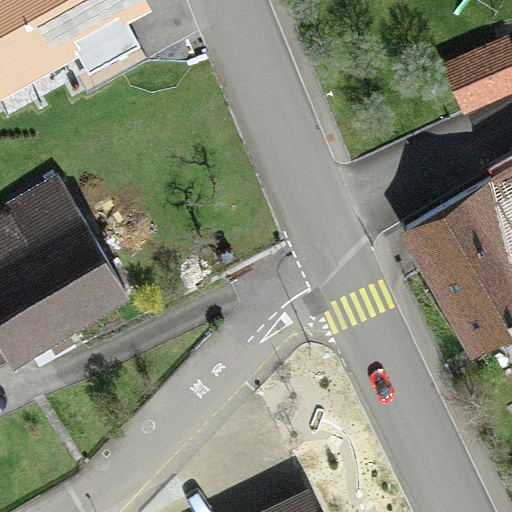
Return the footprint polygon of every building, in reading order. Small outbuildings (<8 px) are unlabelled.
[(144,0),(0,0),(0,98),(79,56),(87,71),(139,43),(128,22),(150,10),(144,0)] [(511,66),(501,41),(437,68),(458,118),(511,94),(511,66)] [(511,166),(484,183),(511,230),(511,166)] [(0,346),(6,357),(118,292),(52,180),(0,210),(0,346)] [(511,305),(446,201),(400,229),(471,343),(511,317),(511,305)] [(308,511),(302,498),(271,511),(308,511)]
